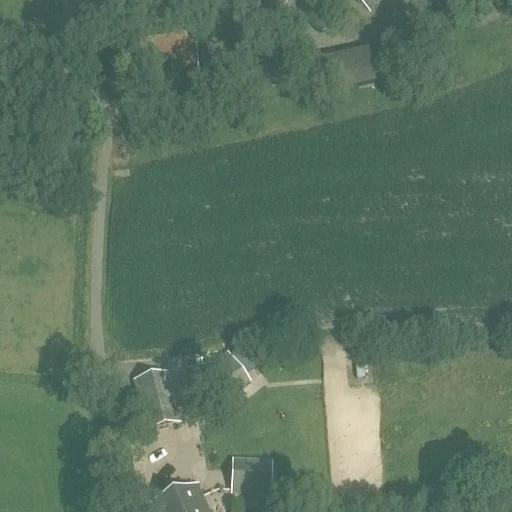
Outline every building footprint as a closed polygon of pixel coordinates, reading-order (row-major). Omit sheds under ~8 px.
[(235,0),(267,26),(288,0),(235,0)] [(353,0),(368,13),(379,0),(353,0)] [(189,15),(131,26),(139,81),(199,70),(189,15)] [(199,383),(219,409),(252,385),(231,358),(199,383)] [(365,366),(354,367),(356,380),(366,379),(365,366)] [(135,383),(148,433),(179,425),(166,375),(135,383)] [(231,461),(229,497),(273,499),(274,463),(231,461)] [(146,508),(147,511),(208,511),(197,487),(146,508)]
